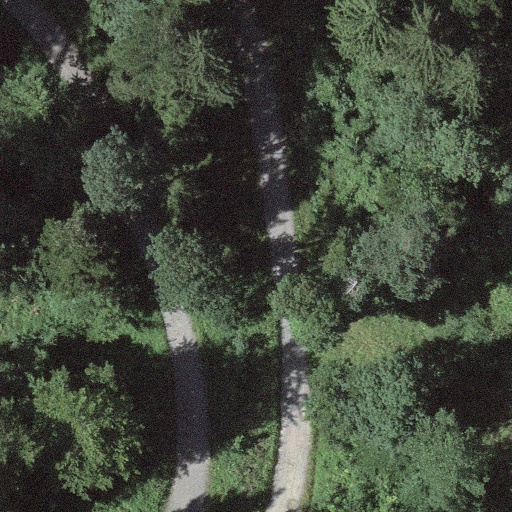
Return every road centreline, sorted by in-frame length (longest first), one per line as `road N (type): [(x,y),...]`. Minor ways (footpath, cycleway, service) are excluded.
road 1 (track): [(17,0),(46,17),(131,193),(189,364),(193,511)]
road 2 (track): [(277,511),(302,397),(276,138),(235,0)]
